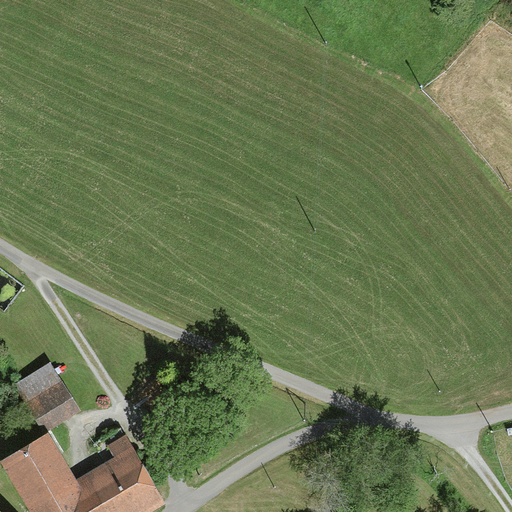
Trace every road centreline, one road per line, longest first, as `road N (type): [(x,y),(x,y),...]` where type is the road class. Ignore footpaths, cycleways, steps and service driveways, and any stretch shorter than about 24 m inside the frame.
road 1 (residential): [(0,242),(96,298),(393,420)]
road 2 (residential): [(393,420),(330,427),(255,454),(170,511)]
road 3 (residential): [(393,420),(445,423),(511,410)]
